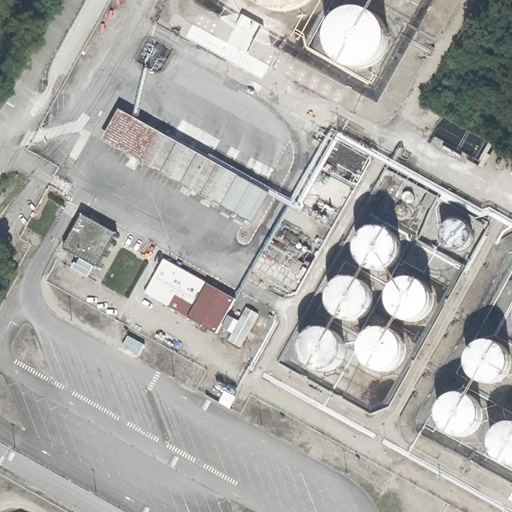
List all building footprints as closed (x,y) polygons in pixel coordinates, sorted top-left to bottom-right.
[(312,0),(249,0),(251,2),(262,9),(275,13),(289,13),(302,8),(312,0)] [(372,64),(378,59),(383,53),(386,44),(387,38),(386,30),(383,22),(378,17),(373,12),(365,8),(357,7),(347,8),(339,11),(333,16),(328,23),(325,31),(325,38),(325,44),(328,52),(333,59),(338,63),(346,67),(357,69),(365,68),(372,64)] [(122,119),(111,139),(251,217),(262,197),(122,119)] [(66,247),(98,265),(117,232),(101,223),(84,214),(66,247)] [(436,246),(464,246),(464,224),(436,224),(436,246)] [(400,258),(402,251),(402,244),(400,238),(396,232),(390,228),(384,226),(377,226),(370,228),(364,232),(360,238),(358,246),(358,254),(362,261),(367,266),(374,270),(382,270),(390,268),(396,264),(400,258)] [(191,317),(209,283),(166,259),(147,293),(191,317)] [(372,309),(374,303),(374,296),(372,289),(368,283),(362,279),(355,277),(348,277),(342,279),(336,283),(331,290),(329,297),(330,305),(333,312),(339,317),(346,321),(354,321),(361,319),(368,315),(372,309)] [(433,310),(436,303),(436,296),(433,289),(429,284),(424,280),(417,277),(410,277),(403,280),(397,284),(393,290),(391,298),(392,305),(395,313),(400,318),(407,321),(415,322),(423,320),(429,316),(433,310)] [(191,317),(218,332),(221,328),(227,315),(237,298),(209,283),(191,317)] [(229,340),(241,346),(257,315),(245,309),(229,340)] [(234,318),(227,315),(221,328),(227,331),(234,318)] [(344,359),(346,352),(346,345),(344,339),(340,333),(334,329),(328,327),(321,327),(314,329),(308,333),(304,339),(302,347),(302,355),(306,362),(311,367),(318,371),(326,371),(334,369),(340,365),(344,359)] [(405,360),(407,353),(407,346),(405,339),(401,334),(395,330),(388,327),(381,327),(375,330),(369,334),(364,340),(362,348),(363,355),(366,362),(372,368),(379,371),(387,372),(394,370),(401,365),(405,360)] [(128,335),(123,346),(140,354),(146,343),(128,335)] [(511,372),(511,351),(511,352),(508,346),(502,342),(495,340),(488,340),(482,342),(476,346),(472,352),(469,360),(470,368),(473,375),(479,380),(486,384),(494,384),(501,382),(508,378),(511,372)] [(482,425),(484,418),(484,411),(482,405),(478,399),(472,395),(466,393),(459,393),(452,395),(446,399),(442,405),(440,413),(441,421),(444,428),(449,433),(456,436),(464,437),(472,435),(478,431),(482,425)] [(511,420),(510,421),(503,423),(498,427),(493,433),(491,441),(492,449),(495,456),(501,461),(508,465),(511,464),(511,420)]
